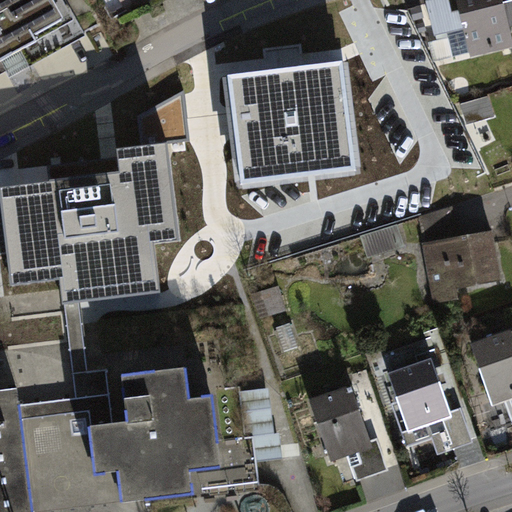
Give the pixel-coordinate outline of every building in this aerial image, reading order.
[(48,0),(0,0),(0,55),(61,21),(48,0)] [(511,48),(507,27),(500,0),(434,0),(426,2),(442,66),(511,49),(511,48)] [(511,0),(500,0),(507,27),(511,26),(511,0)] [(327,65),(204,79),(211,126),(221,124),(234,228),(347,214),(327,65)] [(121,168),(2,183),(14,284),(61,278),(63,298),(160,286),(155,243),(178,240),(165,136),(118,142),(121,168)] [(368,260),(405,248),(399,226),(361,237),(368,260)] [(490,232),(419,244),(430,309),(457,304),(455,291),(498,284),(490,232)] [(511,330),(466,347),(489,413),(506,407),(511,425),(511,330)] [(431,362),(383,380),(408,448),(429,440),(435,458),(462,447),(431,362)] [(169,366),(106,375),(113,422),(78,427),(84,471),(106,468),(110,503),(184,492),(180,469),(211,465),(200,393),(173,397),(169,366)] [(350,390),(303,405),(323,467),(340,462),(348,489),(387,477),(376,441),(367,443),(350,390)] [(28,511),(11,391),(0,392),(0,511),(28,511)]
